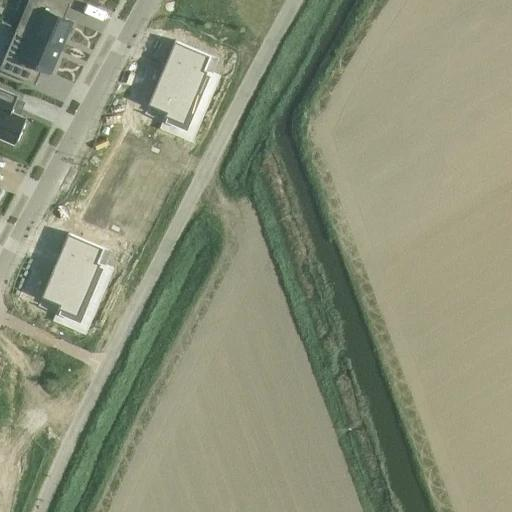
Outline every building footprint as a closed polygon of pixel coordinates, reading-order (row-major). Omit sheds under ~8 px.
[(28,0),(17,28),(16,30),(61,49),(73,21),(64,17),(71,2),(64,0),(28,0)] [(16,30),(0,67),(0,69),(35,84),(42,69),(51,73),(61,49),(16,30)] [(210,54),(176,40),(150,105),(168,112),(166,115),(186,123),(208,70),(205,69),(210,54)] [(0,88),(0,135),(16,143),(27,117),(12,111),(19,96),(0,88)] [(103,247),(69,233),(42,296),(60,304),(59,307),(79,316),(101,263),(97,261),(103,247)]
